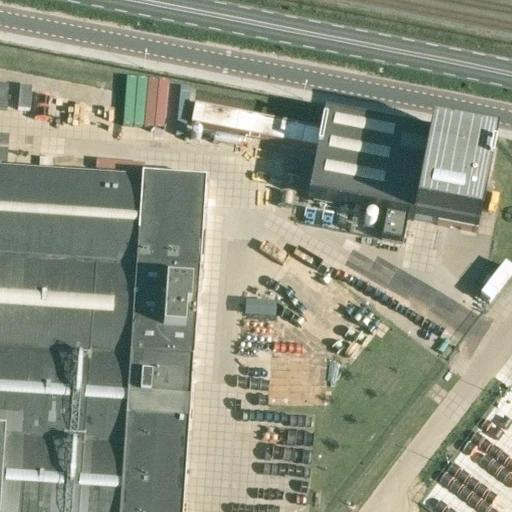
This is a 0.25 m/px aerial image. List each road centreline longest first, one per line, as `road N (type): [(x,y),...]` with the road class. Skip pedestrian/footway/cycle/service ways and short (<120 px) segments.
road 1 (unclassified): [(0,19),(511,121)]
road 2 (primary): [(511,73),(153,0)]
